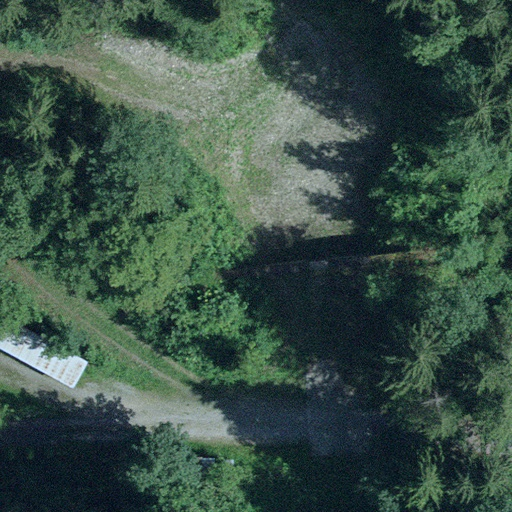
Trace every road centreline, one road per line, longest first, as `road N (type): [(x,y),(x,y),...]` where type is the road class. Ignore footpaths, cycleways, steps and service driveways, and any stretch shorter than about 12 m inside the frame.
road 1 (track): [(511,438),(352,429),(209,408),(132,414),(0,365)]
road 2 (track): [(209,408),(0,236)]
road 3 (track): [(132,414),(0,429)]
